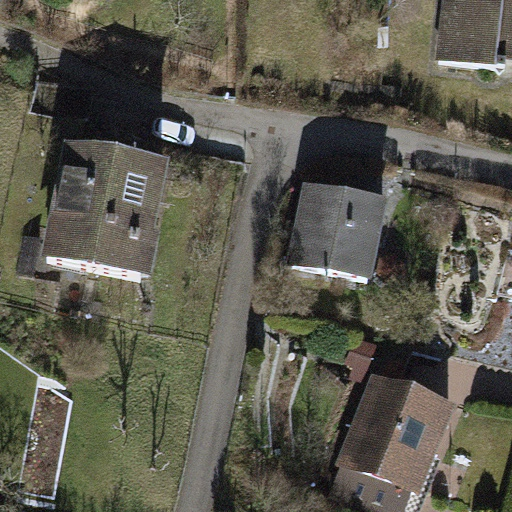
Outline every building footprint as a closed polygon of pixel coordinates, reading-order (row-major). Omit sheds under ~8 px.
[(511,0),(445,0),(440,64),(511,69),(511,0)] [(53,112),(90,117),(92,104),(93,90),(56,85),(53,112)] [(114,148),(64,139),(42,253),(151,274),(173,160),(114,148)] [(392,198),(303,183),(289,263),(377,279),(392,198)] [(328,498),(368,511),(409,511),(449,400),(372,373),(328,498)]
